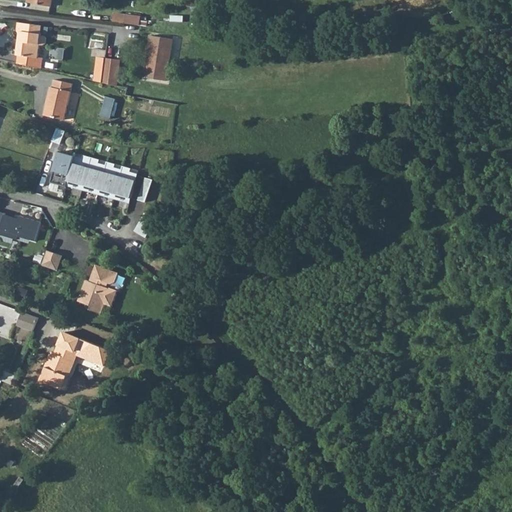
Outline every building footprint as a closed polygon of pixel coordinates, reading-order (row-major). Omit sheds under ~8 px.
[(116,14),(115,21),(126,23),(127,15),(116,14)] [(143,16),(127,15),(126,23),(142,25),(142,21),(143,16)] [(45,25),(21,22),(20,30),(22,33),(21,42),(24,42),(21,64),(45,70),(47,59),(42,58),(43,46),(46,46),(47,46),(49,45),(50,44),(50,43),(51,41),(50,40),(50,39),(48,37),(44,36),(45,25)] [(226,37),(213,37),(213,48),(227,47),(226,37)] [(151,39),(144,78),(167,83),(173,42),(151,39)] [(104,58),(106,51),(93,48),(92,56),(104,58)] [(91,81),(99,83),(104,58),(96,57),(91,81)] [(104,58),(99,83),(113,86),(119,61),(104,58)] [(47,89),(42,115),(62,120),(70,84),(52,80),(50,90),(47,89)] [(104,98),(101,117),(111,118),(114,98),(104,97),(104,98)] [(53,142),(61,145),(66,132),(57,129),(53,142)] [(50,185),(66,190),(67,186),(75,159),(59,155),(50,185)] [(83,159),(76,157),(75,159),(67,186),(83,191),(92,158),(84,156),(83,159)] [(98,195),(107,166),(99,164),(100,161),(92,158),(83,191),(98,195)] [(114,200),(122,171),(115,168),(116,165),(108,163),(107,166),(98,195),(114,200)] [(130,204),(138,175),(131,173),(132,169),(123,167),(122,171),(114,200),(130,204)] [(42,175),(38,189),(46,191),(50,177),(42,175)] [(139,200),(146,202),(154,180),(146,178),(139,200)] [(19,219),(5,215),(6,214),(0,211),(0,234),(17,240),(18,236),(35,241),(41,223),(20,216),(19,219)] [(145,214),(135,231),(146,238),(158,218),(145,214)] [(48,252),(43,267),(56,272),(61,257),(48,252)] [(116,273),(96,265),(89,281),(86,280),(79,300),(90,305),(89,308),(99,312),(103,302),(110,305),(116,290),(105,285),(107,281),(109,282),(113,280),(116,273)] [(20,327),(37,333),(43,319),(26,313),(20,327)] [(108,351),(65,333),(56,354),(53,353),(41,382),(63,391),(64,390),(67,391),(73,378),(71,377),(79,358),(102,367),(108,351)] [(11,374),(7,384),(15,387),(19,378),(11,374)]
